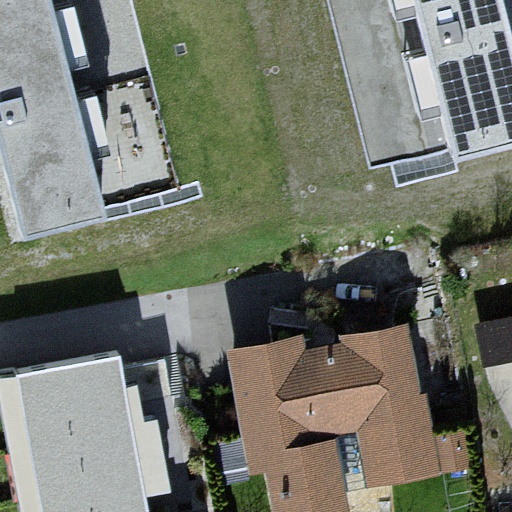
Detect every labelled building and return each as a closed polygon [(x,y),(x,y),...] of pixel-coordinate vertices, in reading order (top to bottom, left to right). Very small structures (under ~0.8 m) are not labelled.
[(0,0),(0,116),(0,152),(20,232),(101,212),(47,0),(0,0)] [(511,137),(511,43),(501,0),(416,0),(454,152),(511,137)] [(511,304),(476,310),(483,354),(511,349),(511,304)] [(303,327),(231,338),(257,511),(263,511),(344,499),(333,429),(355,426),(363,476),(435,465),(411,312),(337,323),(339,337),(305,342),(303,327)] [(150,511),(122,353),(15,372),(40,511),(150,511)]
